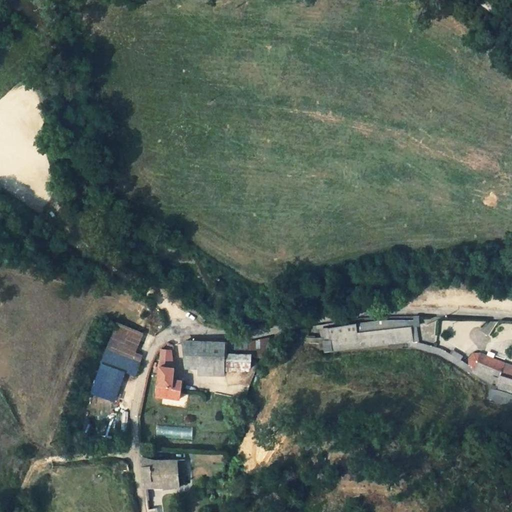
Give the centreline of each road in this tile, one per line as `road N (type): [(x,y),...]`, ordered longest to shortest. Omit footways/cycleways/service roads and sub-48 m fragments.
road 1 (unclassified): [(511,314),(410,308),(251,332),(182,322),(157,335),(132,404),(140,511)]
road 2 (track): [(182,322),(0,188)]
